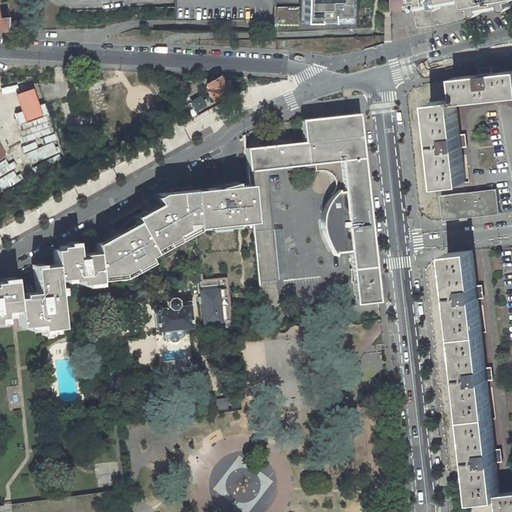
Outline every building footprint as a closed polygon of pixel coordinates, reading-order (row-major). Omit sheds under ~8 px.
[(273,19),(272,0),(176,0),(176,20),(246,19),(257,19),(273,19)] [(277,7),(277,22),(330,22),(330,18),(345,18),(344,4),(344,0),(303,0),(303,7),(277,7)] [(413,7),(414,8),(416,8),(421,8),(421,4),(443,0),(413,0),(414,1),(413,1),(412,2),(411,4),(411,5),(412,6),(413,7)] [(461,14),(475,11),(474,6),(469,7),(468,7),(467,6),(466,5),(465,0),(443,0),(421,4),(421,8),(416,8),(419,26),(446,22),(446,19),(461,16),(461,14)] [(505,5),(511,4),(511,3),(511,0),(465,0),(466,5),(467,6),(468,7),(469,7),(474,6),(475,11),(483,9),(505,5)] [(511,96),(511,70),(493,73),(480,74),(454,77),(456,99),(457,102),(511,96)] [(213,101),(231,91),(226,82),(226,81),(223,83),(219,77),(206,85),(209,90),(208,91),(213,101)] [(53,132),(43,104),(38,105),(31,88),(15,95),(21,112),(15,113),(25,142),(53,132)] [(193,111),(205,106),(200,93),(188,98),(193,111)] [(460,134),(457,102),(456,99),(431,101),(440,186),(465,183),(462,147),(460,134)] [(248,147),(245,148),(247,171),(264,169),(314,163),(315,171),(320,170),(325,171),(327,172),(331,175),(333,178),(335,183),(335,189),(336,190),(328,199),(325,205),(322,214),(321,219),(321,228),(323,236),(327,245),(333,256),(334,256),(335,255),(335,253),(349,251),(355,304),(379,301),(358,113),(300,119),(303,141),(248,147)] [(253,225),(261,308),(278,307),(275,279),(270,230),(264,169),(247,171),(248,180),(249,184),(253,222),(253,225)] [(102,242),(94,243),(95,252),(98,275),(120,272),(147,257),(146,256),(153,252),(151,248),(174,235),(173,234),(184,228),(184,223),(195,222),(206,223),(206,228),(225,226),(237,224),(253,222),(249,184),(234,185),(160,193),(157,195),(160,201),(157,203),(142,211),(141,214),(134,218),(137,224),(118,234),(118,233),(102,242)] [(441,195),(444,220),(461,218),(461,216),(468,215),(468,217),(501,213),(498,188),(441,195)] [(287,278),(282,229),(270,230),(275,279),(287,278)] [(99,281),(98,275),(95,252),(88,253),(81,254),(81,255),(76,255),(75,250),(75,244),(66,245),(58,246),(59,249),(52,249),(54,264),(55,279),(62,278),(69,277),(70,280),(77,279),(77,283),(84,283),(98,281),(99,281)] [(475,500),(501,498),(500,492),(497,462),(495,449),(488,380),(486,367),(478,298),(477,285),(473,249),(447,252),(475,500)] [(56,286),(55,279),(54,264),(40,266),(33,267),(33,268),(35,292),(22,293),(22,296),(15,297),(17,309),(19,326),(26,325),(39,323),(40,328),(40,329),(46,328),(53,327),(61,326),(57,293),(56,286)] [(200,281),(204,322),(231,319),(227,278),(200,281)] [(3,311),(9,310),(17,309),(15,297),(13,280),(0,281),(0,316),(4,316),(3,311)] [(232,295),(233,309),(248,308),(245,293),(232,295)] [(154,312),(156,331),(191,327),(189,309),(190,309),(192,306),(192,303),(189,301),(186,301),(184,304),(184,305),(177,306),(177,305),(176,304),(176,299),(172,297),(167,297),(165,301),(165,307),(157,308),(156,306),(154,305),(152,305),(151,306),(150,307),(149,309),(150,310),(151,311),(152,312),(154,312)] [(227,408),(226,399),(218,399),(219,409),(227,408)] [(94,494),(119,491),(117,475),(92,478),(94,494)] [(501,498),(502,511),(511,511),(511,491),(500,492),(501,498)] [(371,511),(370,501),(362,502),(362,511),(371,511)]
